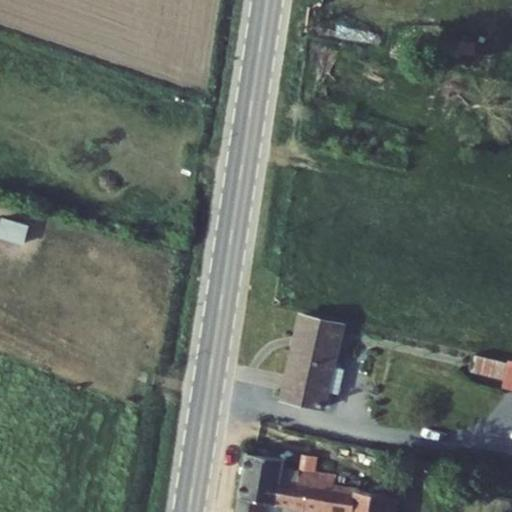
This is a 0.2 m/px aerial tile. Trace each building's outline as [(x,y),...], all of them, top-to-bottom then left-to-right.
[(454,40),(446,66),(487,77),(496,51),(454,40)] [(2,214),(0,223),(0,235),(26,242),(31,221),(2,214)] [(301,310),(284,383),(328,395),(345,321),(301,310)] [(511,361),(474,352),(468,377),(511,386),(511,361)] [(284,383),(282,392),(325,405),(328,395),(284,383)] [(389,511),(392,498),(341,491),(342,481),(291,474),(293,468),(253,463),(245,511),(273,511),(275,503),(332,511),(389,511)]
